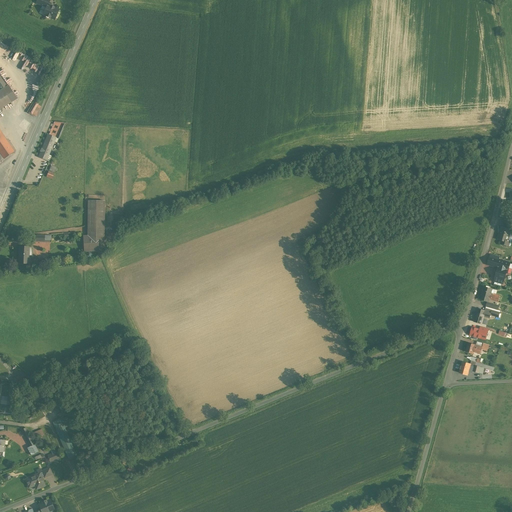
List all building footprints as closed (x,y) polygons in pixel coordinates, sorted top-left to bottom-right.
[(49,1),(45,0),(43,6),(46,8),(44,15),(46,16),(46,17),(46,18),(48,19),(50,19),(50,18),(55,20),(59,10),(54,8),(54,7),(48,4),(49,1)] [(0,160),(14,152),(14,151),(15,150),(8,139),(6,140),(0,131),(0,117),(1,117),(0,115),(0,109),(17,98),(8,86),(7,87),(0,76),(0,89),(1,90),(0,91),(0,160)] [(28,113),(32,115),(38,104),(35,102),(28,113)] [(51,133),(60,137),(65,124),(56,120),(51,133)] [(56,138),(48,135),(39,157),(47,160),(56,138)] [(93,201),(89,201),(88,201),(88,202),(88,205),(88,206),(88,210),(88,211),(88,215),(88,216),(88,219),(88,220),(88,224),(88,225),(88,229),(88,230),(88,233),(88,234),(88,236),(84,236),(85,252),(98,251),(98,245),(104,245),(103,235),(104,235),(104,234),(104,233),(104,230),(104,229),(104,225),(104,224),(104,220),(104,219),(104,216),(104,215),(104,214),(104,211),(104,210),(104,206),(104,205),(104,202),(104,201),(99,201),(93,201)] [(511,229),(501,227),(498,240),(503,241),(503,240),(508,241),(511,229)] [(29,247),(19,247),(19,261),(19,263),(32,264),(32,263),(33,255),(29,255),(29,247)] [(499,260),(489,257),(487,265),(496,267),(499,260)] [(510,263),(499,260),(496,267),(498,268),(495,279),(494,281),(503,284),(504,281),(506,273),(507,273),(510,263)] [(492,289),(483,287),(482,291),(483,291),(480,300),(488,302),(489,299),(498,302),(500,296),(491,293),(492,289)] [(492,310),(490,315),(498,317),(500,310),(498,310),(493,308),(492,310)] [(485,311),(478,309),(474,322),(481,324),(484,316),(489,318),(490,315),(492,310),(486,309),(485,311)] [(482,347),(468,343),(465,352),(473,354),(475,350),(477,351),(476,352),(481,353),(482,347)] [(470,364),(462,362),(459,373),(467,375),(468,372),(470,366),(470,364)] [(475,366),(474,366),(474,367),(473,371),(482,374),(484,368),(475,366)] [(24,375),(13,380),(16,385),(27,380),(24,375)] [(13,397),(4,396),(3,403),(12,404),(13,397)] [(65,422),(56,426),(67,454),(77,450),(65,422)] [(35,431),(37,437),(45,434),(43,428),(35,431)] [(40,447),(37,440),(30,443),(33,451),(40,447)] [(57,451),(48,454),(51,461),(60,457),(57,451)] [(42,471),(44,478),(53,474),(50,467),(42,471)] [(45,486),(40,473),(25,479),(29,487),(35,485),(36,489),(45,486)] [(39,505),(41,510),(42,511),(47,511),(54,509),(50,500),(47,502),(46,500),(42,502),(42,503),(39,505)]
